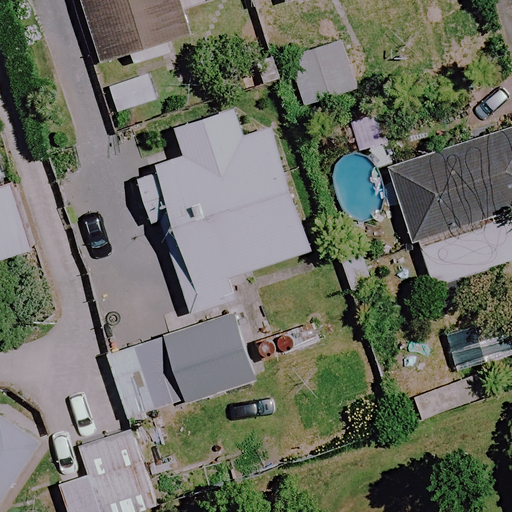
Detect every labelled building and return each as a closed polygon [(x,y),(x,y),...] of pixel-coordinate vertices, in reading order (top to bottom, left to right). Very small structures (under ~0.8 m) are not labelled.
[(80,0),(100,65),(188,39),(176,0),(80,0)] [(358,89),(344,44),(289,61),(303,106),(358,89)] [(156,104),(149,76),(109,85),(115,113),(156,104)] [(244,137),(235,109),(177,128),(186,156),(145,169),(190,315),(235,301),(228,277),(313,250),(275,127),(244,137)] [(511,130),(392,169),(437,312),(496,293),(488,269),(511,261),(511,130)] [(0,262),(30,253),(11,189),(0,191),(0,262)] [(198,324),(107,355),(128,419),(136,416),(141,431),(170,421),(166,410),(181,405),(178,398),(199,391),(202,401),(260,381),(253,362),(283,351),(269,308),(201,332),(198,324)] [(0,502),(16,472),(39,430),(3,411),(0,415),(0,502)] [(143,511),(156,508),(131,431),(80,447),(90,477),(58,488),(66,511),(143,511)]
